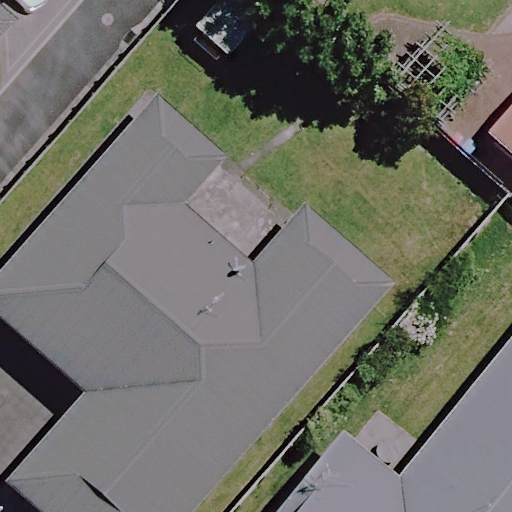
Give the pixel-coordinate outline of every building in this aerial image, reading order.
[(270,0),(221,0),(184,38),(229,83),(291,20),(270,0)] [(0,144),(40,98),(0,63),(0,144)] [(511,111),(479,148),(511,176),(511,111)] [(220,177),(153,117),(0,289),(0,340),(83,415),(4,504),(13,511),(199,511),(375,314),(292,239),(246,291),(175,228),(220,177)] [(511,511),(511,349),(394,504),(339,462),(301,511),(511,511)]
